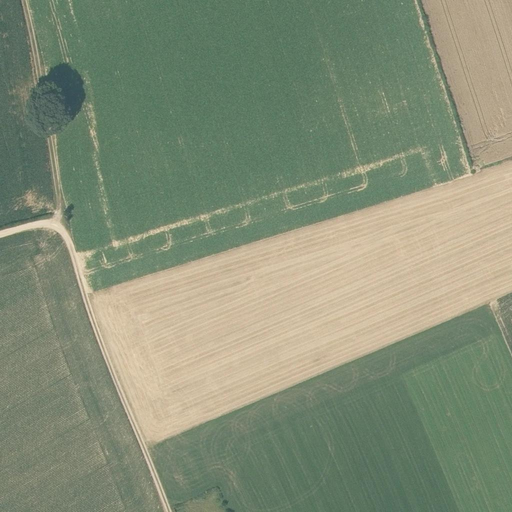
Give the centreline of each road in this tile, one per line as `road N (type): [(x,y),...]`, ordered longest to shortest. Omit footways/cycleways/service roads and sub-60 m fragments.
road 1 (track): [(59,221),(168,511)]
road 2 (track): [(59,221),(22,0)]
